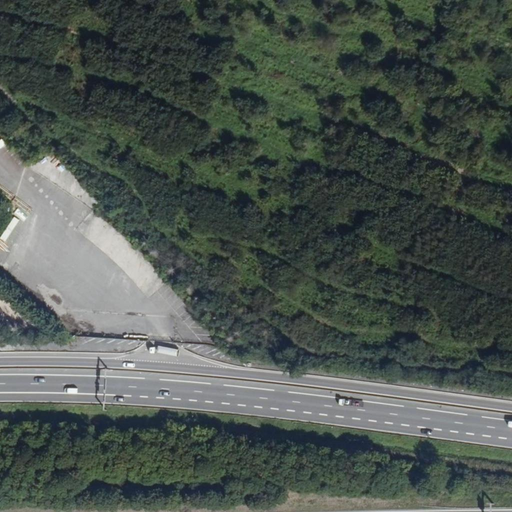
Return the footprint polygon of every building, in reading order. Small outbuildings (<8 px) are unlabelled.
[(37,231),(47,217),(19,196),(17,198),(11,193),(20,181),(16,178),(5,194),(16,202),(4,217),(34,239),(39,232),(37,231)] [(30,193),(26,198),(45,214),(50,209),(30,193)] [(91,211),(76,229),(115,261),(124,250),(123,248),(128,242),(91,211)] [(0,249),(13,260),(16,255),(0,241),(0,249)] [(73,320),(70,326),(83,333),(86,327),(73,320)]
